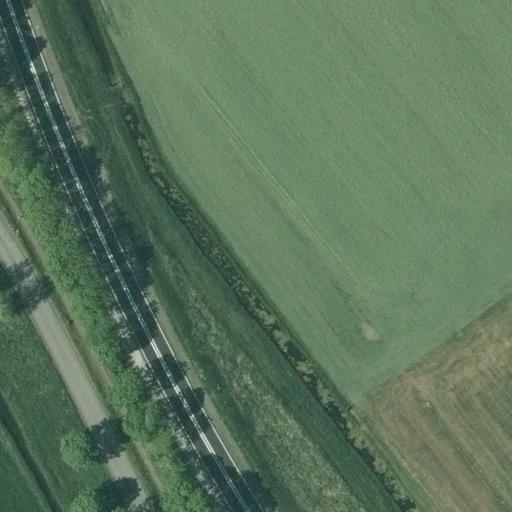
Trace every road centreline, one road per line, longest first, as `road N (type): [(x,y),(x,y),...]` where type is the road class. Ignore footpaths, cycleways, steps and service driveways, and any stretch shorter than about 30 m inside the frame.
road 1 (trunk): [(246,511),(113,265),(6,0)]
road 2 (tertiary): [(142,511),(0,238)]
